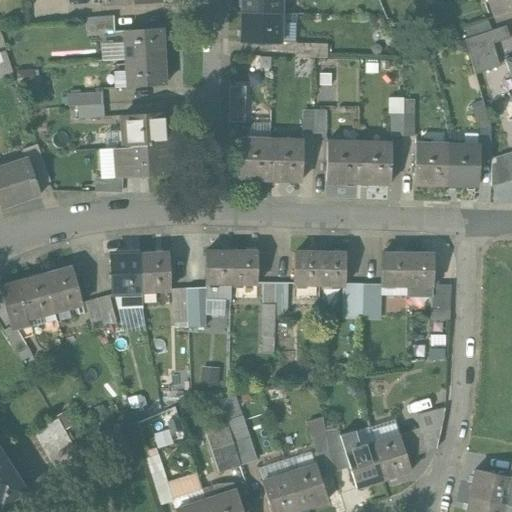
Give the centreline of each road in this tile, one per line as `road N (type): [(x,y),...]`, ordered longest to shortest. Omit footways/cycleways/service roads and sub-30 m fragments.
road 1 (residential): [(437,507),(459,414),(469,222)]
road 2 (residential): [(210,218),(469,222)]
road 3 (residential): [(214,0),(210,218)]
road 4 (residential): [(4,238),(210,218)]
